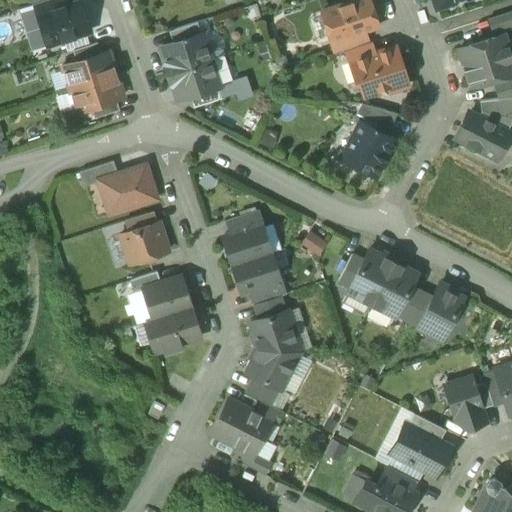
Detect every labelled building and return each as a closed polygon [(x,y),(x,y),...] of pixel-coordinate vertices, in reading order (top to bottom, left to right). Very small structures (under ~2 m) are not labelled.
[(61,0),(46,0),(33,4),(37,16),(64,7),(61,0)] [(368,0),(356,0),(321,11),(331,41),(363,31),(377,27),(368,0)] [(64,7),(37,16),(47,46),(89,32),(79,2),(64,7)] [(511,14),(511,11),(488,19),(492,32),(511,25),(511,14)] [(196,23),(169,32),(173,43),(200,34),(196,23)] [(363,31),(331,41),(335,54),(346,50),(367,43),(363,31)] [(173,43),(161,47),(163,54),(165,61),(163,66),(166,75),(211,60),(202,34),(200,34),(173,43)] [(511,60),(503,34),(458,49),(470,87),(511,73),(511,60)] [(97,43),(72,51),(76,62),(101,54),(97,43)] [(367,43),(346,50),(349,62),(373,54),(369,43),(367,43)] [(373,54),(349,62),(356,82),(359,81),(363,94),(386,86),(388,92),(407,85),(395,47),(373,54)] [(76,62),(62,66),(69,89),(115,75),(108,52),(101,54),(76,62)] [(220,86),(211,60),(166,75),(168,84),(174,86),(178,100),(217,88),(220,86)] [(115,75),(69,89),(76,112),(90,107),(115,100),(122,97),(115,75)] [(511,79),(495,86),(499,99),(511,97),(511,79)] [(217,88),(190,96),(194,108),(221,99),(217,88)] [(511,97),(499,99),(479,101),(481,112),(480,113),(511,119),(511,97)] [(115,100),(90,107),(94,119),(119,111),(115,100)] [(397,114),(361,104),(352,121),(358,124),(358,122),(385,136),(397,114)] [(511,121),(511,119),(480,113),(478,117),(473,114),(465,117),(454,138),(480,151),(481,157),(487,155),(496,160),(501,151),(501,150),(507,148),(505,143),(510,133),(507,132),(511,121)] [(385,136),(358,122),(358,124),(349,141),(353,143),(344,160),(375,176),(394,141),(385,136)] [(113,161),(78,172),(83,187),(99,182),(99,181),(117,175),(113,161)] [(117,175),(99,181),(99,182),(105,200),(108,198),(113,212),(155,198),(145,166),(117,175)] [(256,211),(225,221),(229,234),(230,235),(261,225),(256,211)] [(147,214),(124,221),(127,233),(150,225),(147,214)] [(127,233),(119,235),(129,264),(144,259),(145,261),(147,262),(155,260),(156,258),(155,255),(168,251),(158,223),(150,225),(127,233)] [(261,225),(230,235),(229,234),(222,237),(231,265),(270,253),(261,225)] [(307,229),(300,242),(318,252),(325,240),(307,229)] [(392,262),(368,249),(363,260),(348,288),(346,292),(370,304),(392,262)] [(270,253),(231,265),(240,294),(248,291),(279,281),(270,253)] [(363,260),(351,254),(337,282),(348,288),(363,260)] [(416,274),(392,262),(370,304),(394,317),(395,315),(410,286),(416,274)] [(156,272),(130,280),(134,293),(142,290),(142,289),(160,283),(156,272)] [(160,283),(142,289),(142,290),(152,319),(190,307),(180,276),(160,283)] [(279,281),(248,291),(252,305),(253,305),(279,296),(284,294),(279,281)] [(462,298),(438,285),(432,297),(417,326),(416,328),(441,340),(462,298)] [(421,292),(410,286),(395,315),(406,321),(421,292)] [(432,297),(421,292),(406,321),(417,326),(432,297)] [(279,296),(253,305),(258,319),(284,311),(279,296)] [(152,319),(144,322),(154,352),(200,337),(190,307),(152,319)] [(258,319),(249,322),(258,348),(299,351),(286,310),(284,311),(258,319)] [(299,351),(258,348),(245,372),(253,376),(278,389),(280,390),(299,351)] [(511,363),(494,370),(494,372),(504,402),(508,415),(511,414),(511,363)] [(494,372),(483,375),(485,383),(493,406),(504,402),(494,372)] [(278,389),(253,376),(245,393),(262,402),(270,405),(278,389)] [(471,377),(444,386),(456,422),(468,428),(485,423),(481,410),(474,387),(471,377)] [(485,383),(474,387),(481,410),(493,406),(485,383)] [(228,398),(209,433),(238,448),(238,447),(253,454),(270,421),(270,420),(256,413),(256,412),(228,398)] [(164,406),(154,401),(148,414),(157,419),(164,406)] [(256,412),(256,413),(270,420),(270,421),(277,425),(283,413),(270,405),(262,402),(256,412)] [(445,430),(413,414),(406,427),(430,439),(431,438),(439,442),(439,441),(445,430)] [(430,439),(406,427),(392,455),(435,477),(450,446),(439,441),(439,442),(431,438),(430,439)] [(271,463),(253,454),(238,447),(238,448),(233,458),(265,475),(271,463)] [(417,482),(386,466),(381,477),(411,493),(412,492),(417,482)] [(411,493),(381,477),(375,487),(365,481),(354,501),(375,511),(405,511),(415,494),(412,492),(411,493)] [(504,490),(499,487),(498,483),(494,479),(489,481),(472,511),(511,511),(511,497),(505,490),(504,490)]
